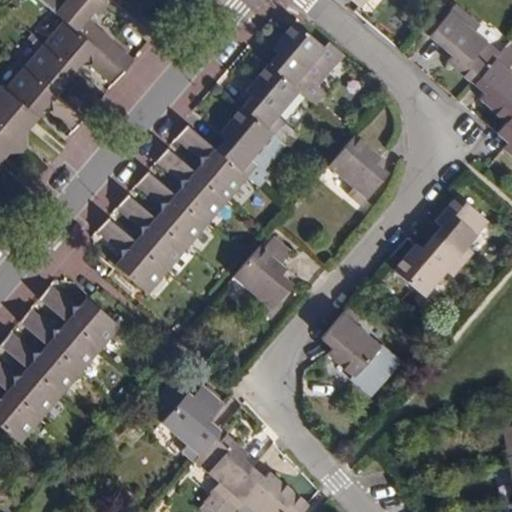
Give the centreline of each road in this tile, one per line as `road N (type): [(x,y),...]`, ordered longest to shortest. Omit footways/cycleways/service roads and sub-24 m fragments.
road 1 (residential): [(365,511),(280,418),(270,373),(418,183),(428,139),(405,83),(305,0)]
road 2 (tertiary): [(0,290),(243,0)]
